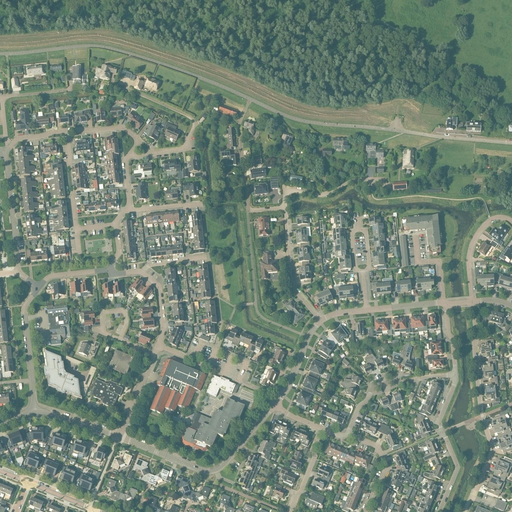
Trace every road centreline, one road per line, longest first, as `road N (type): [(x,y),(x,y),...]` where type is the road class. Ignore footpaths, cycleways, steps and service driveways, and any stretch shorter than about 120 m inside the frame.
road 1 (residential): [(472,302),(481,417),(492,449),(466,511)]
road 2 (tertiary): [(119,437),(207,472),(226,462),(276,403)]
road 3 (residential): [(129,156),(183,151),(194,125),(118,88)]
road 4 (residential): [(455,374),(438,421),(458,468),(439,511)]
road 5 (residential): [(248,103),(239,128),(248,210),(284,208)]
road 6 (residential): [(346,434),(371,389),(455,374)]
road 7 (residential): [(276,403),(158,344)]
road 8 (residential): [(284,208),(292,286),(318,321)]
